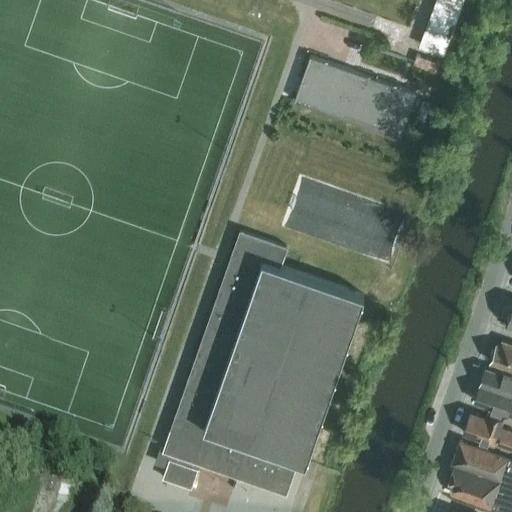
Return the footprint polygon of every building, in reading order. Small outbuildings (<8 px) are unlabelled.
[(463,0),(435,0),(419,46),(444,55),(463,0)] [(402,137),(417,92),(312,54),(296,100),(402,137)] [(415,56),(412,65),(435,73),(438,64),(415,56)] [(432,102),(423,99),(415,122),(424,125),(432,102)] [(191,489),(201,461),(287,491),(299,458),(307,460),(365,294),(282,265),(289,245),(242,229),(159,465),(166,468),(162,479),(191,489)] [(511,343),(502,340),(501,345),(497,344),(495,348),(492,349),(491,353),(492,356),(490,362),(511,369),(511,343)] [(486,367),(480,385),(511,395),(511,372),(504,369),(503,373),(486,367)] [(511,395),(480,385),(474,401),(489,407),(490,409),(506,414),(506,412),(511,414),(511,395)] [(511,448),(511,430),(501,427),(504,418),(488,413),(487,417),(471,411),(464,432),(511,448)] [(491,505),(511,511),(511,457),(461,440),(455,457),(457,457),(450,479),(455,481),(451,492),(491,505)] [(63,480),(52,511),(56,511),(65,511),(75,484),(63,480)]
